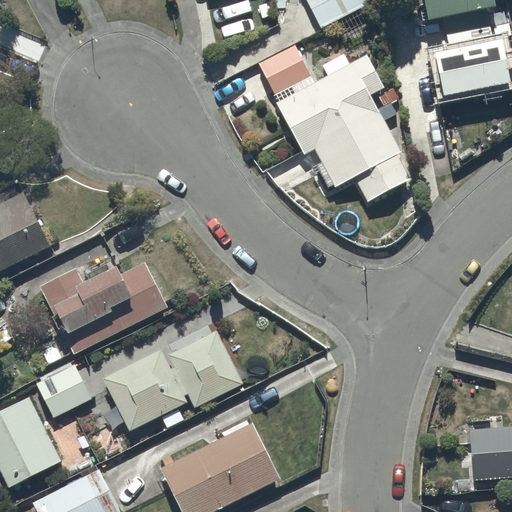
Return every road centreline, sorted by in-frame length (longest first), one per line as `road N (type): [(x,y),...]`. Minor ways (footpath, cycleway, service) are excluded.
road 1 (residential): [(406,321),(351,301),(282,259),(123,99)]
road 2 (residential): [(406,321),(371,455),(369,511)]
road 3 (residential): [(511,198),(406,321)]
